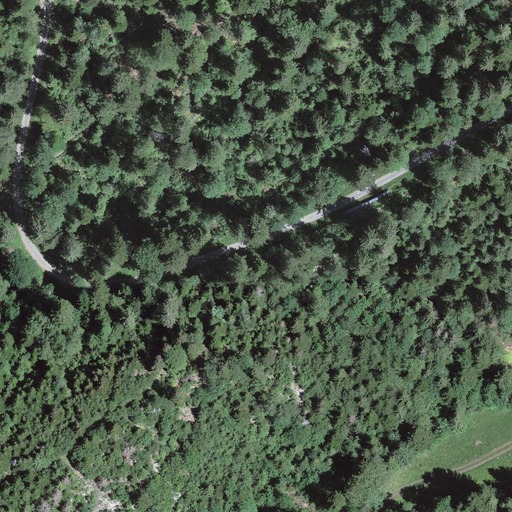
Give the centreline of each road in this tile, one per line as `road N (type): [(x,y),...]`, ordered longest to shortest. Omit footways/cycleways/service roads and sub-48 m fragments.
road 1 (track): [(50,0),(17,194),(38,260),(83,285),(161,276),(318,216),(511,113)]
road 2 (track): [(511,444),(388,496)]
